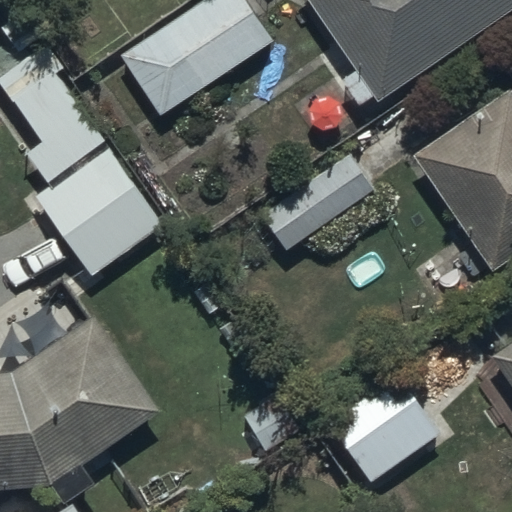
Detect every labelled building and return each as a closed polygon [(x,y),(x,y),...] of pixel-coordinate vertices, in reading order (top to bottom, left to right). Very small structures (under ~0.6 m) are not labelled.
[(270,35),(247,0),(190,0),(119,47),(159,108),(270,35)] [(379,95),(511,0),(314,0),(357,60),(340,72),(360,100),(375,89),(379,95)] [(165,220),(56,68),(34,84),(17,60),(0,71),(0,113),(17,101),(42,136),(26,147),(46,175),(33,185),(95,271),(165,220)] [(511,86),(510,84),(417,152),(496,261),(511,249),(511,86)] [(374,184),(348,149),(261,211),(287,247),(374,184)] [(96,475),(84,456),(162,403),(96,306),(10,363),(0,363),(0,481),(55,476),(66,494),(96,475)] [(511,337),(494,350),(511,375),(511,337)] [(397,361),(324,406),(369,477),(441,432),(397,361)] [(80,511),(69,495),(44,511),(80,511)]
